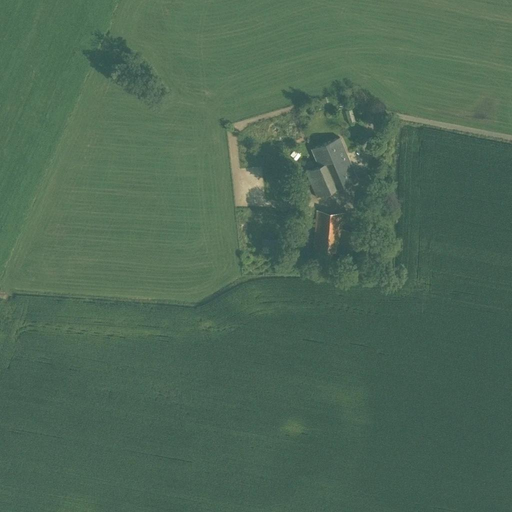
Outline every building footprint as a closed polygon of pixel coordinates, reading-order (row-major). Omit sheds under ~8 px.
[(306,171),(316,197),(358,180),(340,137),(311,149),(318,166),(306,171)] [(357,209),(367,210),(369,194),(358,193),(357,209)] [(360,256),(363,232),(342,229),(344,213),(316,210),(312,256),(331,258),(332,251),(338,252),(338,253),(360,256)] [(367,248),(379,249),(380,237),(369,235),(367,248)] [(263,238),(263,250),(276,251),(276,238),(263,238)] [(374,249),(372,265),(385,267),(387,251),(374,249)]
